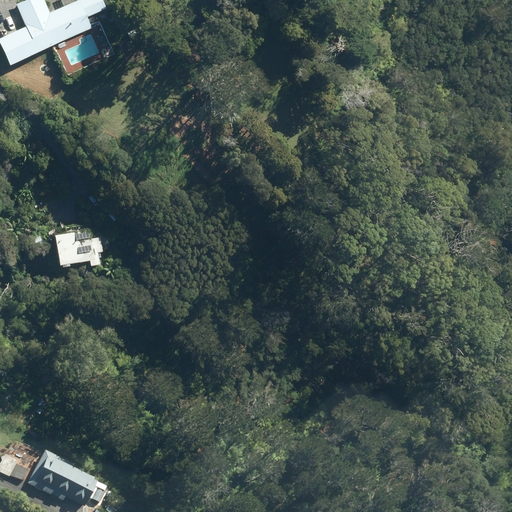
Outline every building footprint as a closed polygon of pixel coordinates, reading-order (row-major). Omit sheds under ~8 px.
[(107,8),(103,0),(79,0),(50,13),(44,0),(26,0),(16,4),(26,27),(0,38),(0,40),(10,63),(92,28),(87,17),(107,8)] [(88,230),(54,235),(59,266),(89,261),(89,267),(99,265),(97,253),(101,252),(99,237),(90,239),(88,230)] [(45,246),(39,234),(28,239),(34,252),(45,246)] [(23,482),(33,459),(7,447),(0,461),(0,473),(8,477),(9,475),(23,482)] [(81,507),(93,483),(67,470),(68,467),(40,453),(25,484),(60,501),(61,498),(81,507)]
